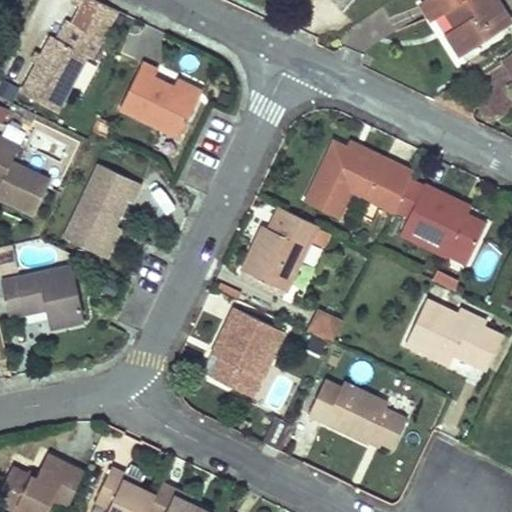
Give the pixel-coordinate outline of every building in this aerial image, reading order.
[(496,0),(427,0),(422,3),(431,18),(445,10),(457,28),(448,35),(460,53),(510,21),(496,0)] [(68,18),(58,36),(66,40),(74,22),(68,18)] [(43,55),(39,63),(24,91),(59,109),(75,80),(87,56),(91,59),(103,38),(74,22),(66,40),(58,36),(54,34),(43,55)] [(33,61),(39,63),(43,55),(37,52),(33,61)] [(204,97),(179,85),(159,75),(163,66),(148,59),(126,105),(186,134),(204,97)] [(184,76),(179,85),(204,97),(209,88),(184,76)] [(0,107),(0,122),(3,124),(9,111),(0,107)] [(0,180),(1,180),(0,181),(0,195),(35,212),(50,180),(13,162),(19,149),(1,140),(3,135),(0,133),(0,180)] [(3,135),(1,140),(19,149),(21,144),(3,135)] [(349,141),(346,147),(410,178),(413,172),(349,141)] [(338,216),(341,208),(351,190),(389,208),(394,211),(410,178),(346,147),(334,142),(305,201),(338,216)] [(66,235),(102,253),(113,230),(128,199),(134,202),(143,183),(101,163),(66,235)] [(407,218),(423,185),(410,178),(394,211),(407,218)] [(446,256),(447,255),(450,248),(470,257),(485,224),(466,215),(459,211),(462,203),(423,185),(407,218),(399,234),(446,256)] [(462,203),(459,211),(466,215),(470,206),(462,203)] [(317,224),(284,208),(273,230),(262,225),(242,268),(286,290),(309,241),(314,230),(316,227),(317,224)] [(331,234),(316,227),(314,230),(309,241),(324,248),(331,234)] [(113,230),(102,253),(108,256),(119,232),(113,230)] [(0,269),(3,269),(0,258),(15,255),(13,242),(0,245),(0,269)] [(450,248),(447,255),(466,263),(470,257),(450,248)] [(15,255),(0,258),(3,269),(18,266),(15,255)] [(8,315),(21,312),(43,308),(47,325),(80,319),(69,264),(0,278),(8,315)] [(448,364),(454,352),(461,337),(477,344),(470,360),(486,368),(502,336),(483,327),(456,314),(426,299),(406,343),(448,364)] [(235,307),(203,372),(211,376),(210,377),(252,397),(284,331),(235,307)] [(459,308),(456,314),(483,327),(486,320),(459,308)] [(308,331),(331,342),(341,321),(318,310),(308,331)] [(461,337),(454,352),(470,360),(477,344),(461,337)] [(368,441),(369,440),(371,435),(379,439),(393,446),(406,419),(385,409),(387,403),(344,381),(340,387),(325,380),(309,412),(368,441)] [(270,389),(268,404),(284,407),(286,391),(270,389)] [(371,435),(369,440),(377,444),(379,439),(371,435)] [(0,488),(0,502),(14,510),(16,504),(29,510),(33,511),(46,511),(53,498),(67,504),(83,471),(46,454),(36,474),(34,478),(26,474),(10,466),(0,488)] [(137,486),(123,479),(125,473),(111,467),(95,500),(109,507),(107,511),(146,511),(155,495),(137,486)] [(125,473),(123,479),(137,486),(140,481),(125,473)] [(155,495),(146,511),(208,511),(187,502),(174,496),(177,489),(161,482),(155,495)] [(177,489),(174,496),(187,502),(190,496),(177,489)]
